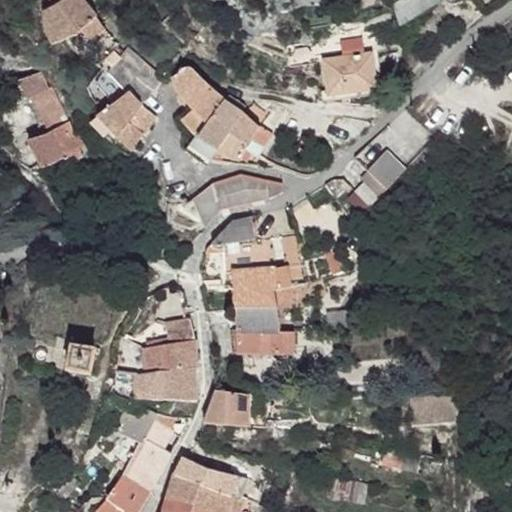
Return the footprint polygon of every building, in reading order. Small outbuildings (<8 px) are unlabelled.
[(47,0),(52,7),(36,16),(53,45),(80,31),(88,42),(106,29),(97,17),(84,0),(47,0)] [(218,37),(208,26),(196,38),(197,39),(206,48),(218,37)] [(167,79),(129,46),(120,58),(111,69),(108,73),(118,82),(130,94),(143,105),(167,79)] [(120,58),(114,51),(103,62),(111,69),(120,58)] [(370,57),(342,61),(344,93),(375,89),(370,57)] [(342,61),(321,63),(326,94),(344,93),(342,61)] [(222,97),(194,69),(190,67),(188,67),(185,67),(176,77),(179,93),(193,104),(197,108),(208,118),(222,97)] [(40,73),(16,81),(28,100),(47,134),(29,140),(38,168),(85,145),(69,120),(54,87),(49,89),(40,73)] [(130,94),(118,82),(109,92),(119,101),(130,94)] [(143,105),(130,94),(119,101),(98,115),(119,139),(133,151),(144,134),(129,124),(143,109),(142,108),(143,105)] [(239,110),(222,97),(208,118),(196,137),(191,145),(206,154),(206,153),(212,144),(218,148),(239,110)] [(208,118),(197,108),(184,119),(196,137),(208,118)] [(156,118),(143,109),(129,124),(144,134),(149,129),(156,118)] [(260,126),(239,110),(218,148),(241,161),(247,150),(249,148),(247,147),(253,139),(260,126)] [(275,133),(261,124),(260,126),(253,139),(266,147),(275,133)] [(218,148),(212,144),(206,153),(213,157),(218,148)] [(388,155),(368,174),(386,193),(404,173),(388,155)] [(241,176),(215,185),(220,211),(270,200),(284,194),(285,185),(270,183),(241,176)] [(324,184),(310,193),(319,207),(333,197),(324,184)] [(199,195),(193,198),(207,229),(220,211),(215,185),(199,195)] [(244,245),(224,247),(227,270),(232,269),(233,279),(233,294),(235,308),(236,308),(278,309),(277,292),(275,276),(274,265),(277,264),(273,252),(285,252),(284,240),(272,240),(244,245)] [(299,257),(294,258),(299,274),(319,269),(315,253),(299,257)] [(294,275),(275,276),(277,292),(296,287),(294,275)] [(296,287),(277,292),(278,309),(279,318),(294,316),(292,309),(318,303),(317,294),(327,292),(324,280),(296,287)] [(278,309),(236,308),(239,331),(280,333),(279,318),(278,309)] [(190,321),(167,326),(170,345),(145,349),(145,375),(197,369),(196,341),(190,321)] [(280,333),(239,331),(241,350),(283,351),(280,333)] [(295,331),(280,333),(283,351),(296,352),(295,331)] [(96,351),(70,346),(65,373),(90,378),(96,351)] [(145,375),(137,375),(136,400),(197,402),(197,369),(145,375)] [(261,395),(216,392),(204,425),(260,428),(260,414),(261,395)] [(279,397),(261,395),(260,414),(280,416),(279,397)] [(146,410),(128,412),(119,429),(133,437),(142,443),(139,450),(166,465),(172,454),(192,418),(178,419),(160,417),(146,410)] [(142,443),(133,437),(113,469),(125,475),(139,450),(142,443)] [(444,456),(386,445),(386,446),(383,465),(440,477),(444,456)] [(166,465),(139,450),(125,475),(151,490),(166,465)] [(234,465),(189,454),(186,461),(191,465),(190,467),(230,476),(234,465)] [(184,459),(176,474),(232,496),(238,478),(230,476),(190,467),(191,465),(186,461),(184,459)] [(249,468),(234,465),(230,476),(238,478),(246,480),(249,468)] [(232,496),(176,474),(163,511),(248,511),(250,506),(232,497),(232,496)] [(138,511),(151,490),(125,475),(107,500),(120,509),(123,511),(138,511)] [(246,480),(238,478),(232,496),(240,499),(246,480)] [(118,511),(120,509),(107,500),(96,511),(118,511)]
